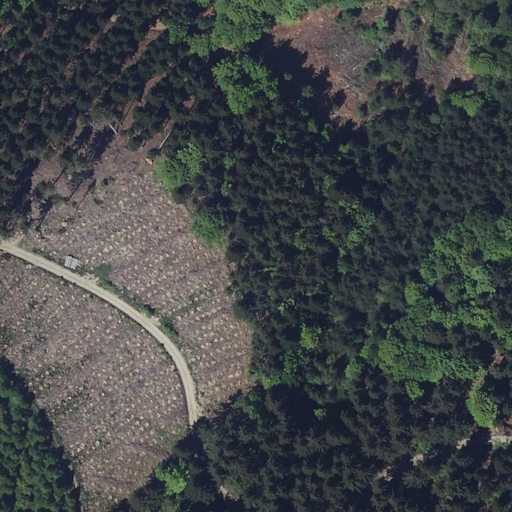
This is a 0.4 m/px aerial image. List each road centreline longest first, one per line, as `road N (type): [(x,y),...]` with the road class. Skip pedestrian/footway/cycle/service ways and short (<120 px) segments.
road 1 (track): [(243,511),(205,473),(157,327),(0,242)]
road 2 (track): [(100,511),(0,347)]
road 3 (track): [(511,446),(470,439),(344,511)]
